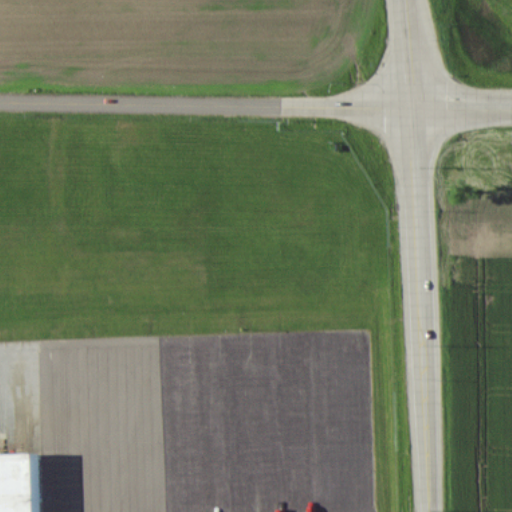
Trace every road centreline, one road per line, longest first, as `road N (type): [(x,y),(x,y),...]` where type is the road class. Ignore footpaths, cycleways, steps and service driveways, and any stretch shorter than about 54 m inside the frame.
road 1 (residential): [(0,101),(416,108)]
road 2 (primary): [(430,511),(416,108)]
